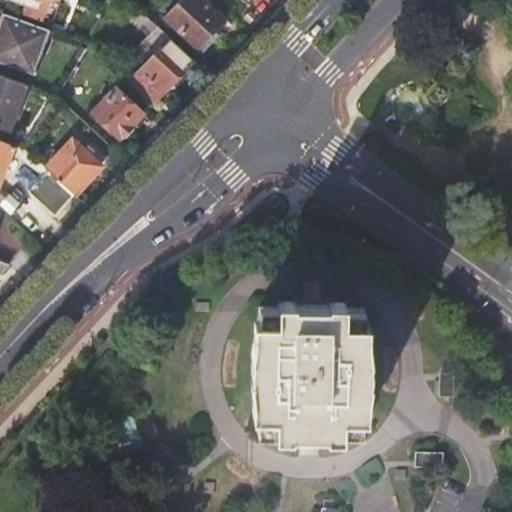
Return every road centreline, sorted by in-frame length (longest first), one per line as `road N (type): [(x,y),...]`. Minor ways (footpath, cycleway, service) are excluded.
road 1 (tertiary): [(282,129),(511,294)]
road 2 (secondary): [(126,237),(156,225),(282,129)]
road 3 (secondary): [(243,102),(147,195),(126,237)]
road 4 (secondary): [(0,358),(126,237)]
road 5 (secondary): [(282,129),(395,0)]
road 6 (secondary): [(334,0),(243,102)]
